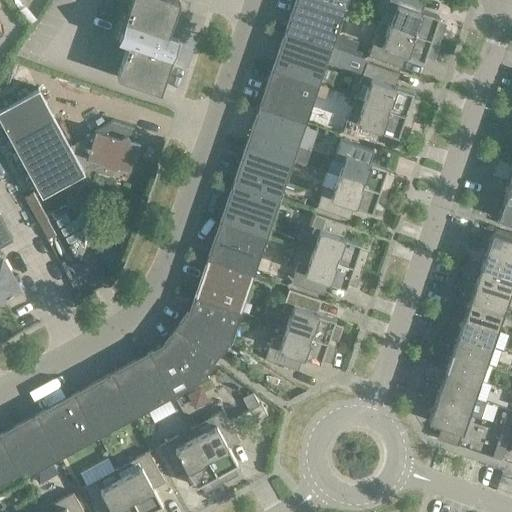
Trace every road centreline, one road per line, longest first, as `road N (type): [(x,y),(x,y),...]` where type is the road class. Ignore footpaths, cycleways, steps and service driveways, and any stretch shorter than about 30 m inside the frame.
road 1 (residential): [(0,395),(147,304),(255,0)]
road 2 (residential): [(368,414),(510,0)]
road 3 (residential): [(511,508),(396,470)]
